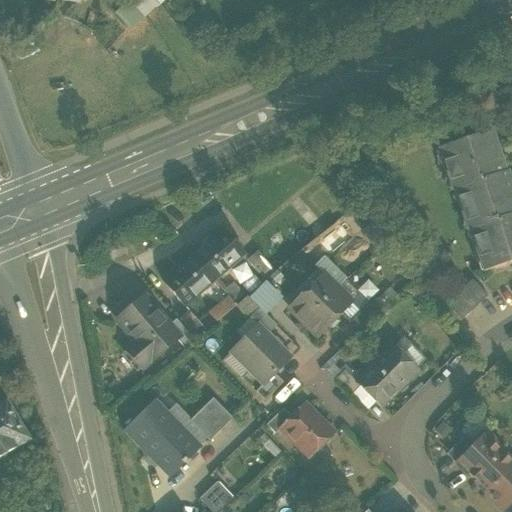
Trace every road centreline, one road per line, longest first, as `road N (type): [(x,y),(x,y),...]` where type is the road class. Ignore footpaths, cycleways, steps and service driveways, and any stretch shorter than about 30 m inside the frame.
road 1 (secondary): [(511,16),(17,219)]
road 2 (residential): [(96,511),(17,219)]
road 3 (residential): [(382,449),(511,327)]
